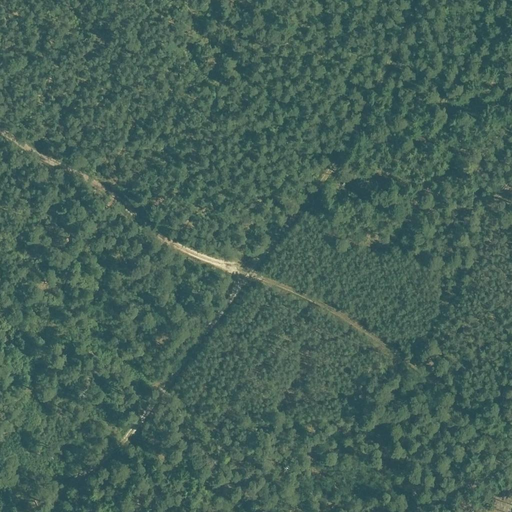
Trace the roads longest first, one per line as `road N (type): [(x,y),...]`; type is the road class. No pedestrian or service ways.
road 1 (track): [(511,452),(328,305),(251,272)]
road 2 (track): [(251,272),(366,106),(410,0)]
road 3 (track): [(0,128),(182,248),(251,272)]
road 4 (track): [(251,272),(127,426)]
road 5 (track): [(255,511),(127,426)]
road 6 (track): [(127,426),(37,511)]
